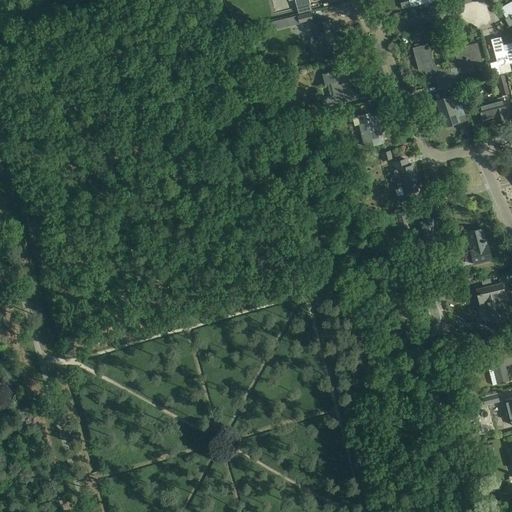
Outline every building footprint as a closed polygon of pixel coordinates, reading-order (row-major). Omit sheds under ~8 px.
[(295,0),(297,8),(301,7),(310,5),(309,0),(289,0),(290,0),(295,0)] [(401,10),(409,7),(407,1),(399,3),(401,10)] [(313,19),(311,11),(297,15),(299,22),(313,19)] [(240,12),(233,15),(238,25),(245,22),(240,12)] [(288,18),(264,24),(266,32),(290,26),(288,18)] [(321,52),(328,50),(338,48),(331,20),(314,24),(317,35),(315,36),(314,36),(312,37),(311,39),(311,41),(314,52),(320,50),(321,52)] [(491,63),(493,73),(494,76),(502,74),(499,65),(511,61),(511,49),(505,51),(503,43),(503,41),(502,42),(501,37),(492,40),(498,62),(491,63)] [(454,50),(457,59),(459,68),(483,62),(478,43),(454,50)] [(434,72),(435,78),(437,84),(454,80),(451,70),(448,70),(445,70),(442,70),(439,68),(436,66),(434,64),(433,62),(432,59),(431,56),(431,53),(432,50),(433,47),(428,45),(414,48),(420,70),(426,69),(427,74),(434,72)] [(451,67),(451,70),(454,80),(460,78),(457,66),(451,67)] [(339,70),(329,72),(322,74),(325,84),(332,83),(335,94),(330,95),(322,97),(324,106),(353,99),(352,98),(354,97),(352,90),(348,92),(346,84),(357,82),(354,71),(340,74),(339,70)] [(497,77),(498,81),(502,95),(509,93),(505,79),(504,75),(497,77)] [(455,86),(454,80),(437,84),(439,90),(455,86)] [(473,95),(477,90),(468,84),(464,91),(470,95),(471,94),(473,95)] [(446,97),(436,101),(445,127),(460,122),(467,120),(462,106),(460,106),(459,104),(454,105),(451,96),(446,97)] [(479,103),(480,110),(483,120),(494,117),(494,115),(498,114),(500,123),(509,120),(503,97),(479,103)] [(308,104),(310,115),(322,113),(319,102),(308,104)] [(358,117),(352,119),(354,126),(360,125),(365,147),(373,145),(382,143),(376,116),(371,117),(370,114),(360,116),(358,117)] [(390,151),(381,154),(383,161),(392,158),(390,151)] [(406,159),(397,162),(393,163),(395,170),(394,170),(399,189),(404,187),(405,194),(420,190),(413,165),(408,166),(406,159)] [(417,208),(398,214),(403,230),(409,228),(406,218),(419,214),(417,208)] [(425,242),(431,240),(440,237),(436,221),(437,220),(436,217),(420,222),(425,242)] [(465,233),(468,243),(469,250),(471,250),(474,264),(492,259),(489,246),(486,247),(485,242),(486,242),(483,229),(465,233)] [(474,281),(473,274),(462,276),(463,282),(474,281)] [(493,322),(498,320),(508,318),(504,302),(501,303),(500,299),(506,298),(502,283),(477,290),(482,308),(488,306),(493,322)] [(440,329),(430,333),(432,340),(435,341),(435,343),(440,341),(440,339),(443,338),(440,329)] [(453,337),(446,339),(448,346),(455,343),(453,337)] [(511,344),(508,345),(499,347),(500,351),(487,354),(491,369),(489,370),(493,385),(499,384),(509,381),(505,364),(510,363),(510,365),(511,364),(511,344)] [(481,396),(479,386),(469,388),(471,398),(481,396)] [(492,396),(484,397),(486,404),(499,401),(497,394),(492,396)] [(476,433),(468,435),(470,444),(478,442),(476,433)]
